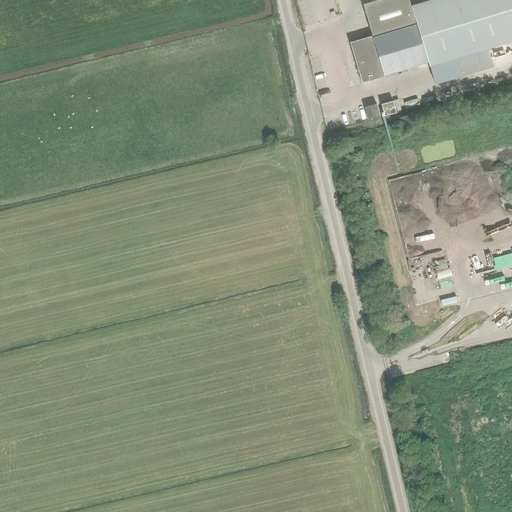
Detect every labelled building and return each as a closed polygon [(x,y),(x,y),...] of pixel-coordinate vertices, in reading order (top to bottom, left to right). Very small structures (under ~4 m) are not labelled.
[(511,0),(426,0),(411,5),(416,24),(373,36),(373,35),(350,42),(362,83),(385,76),(385,75),(428,62),(429,66),(457,57),(457,60),(450,62),(452,68),(463,64),(466,74),(493,66),(488,48),(511,41),(511,0)] [(375,0),(363,4),(372,35),(415,22),(408,0),(375,0)] [(396,112),(393,101),(381,104),(384,115),(396,112)] [(511,265),(511,263),(509,252),(488,257),(491,270),(511,265)] [(471,259),(474,271),(489,268),(487,256),(471,259)] [(452,276),(449,268),(436,272),(438,280),(452,276)]
